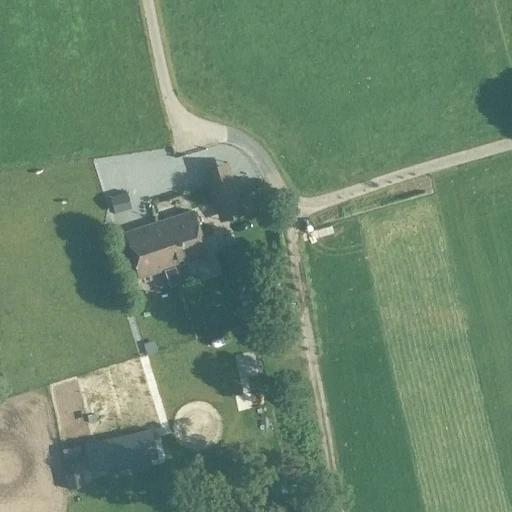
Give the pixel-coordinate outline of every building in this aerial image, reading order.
[(243,214),(231,175),(227,162),(204,170),(221,221),(243,214)] [(126,192),(110,197),(113,210),(130,205),(126,192)] [(192,211),(191,212),(126,233),(140,277),(172,267),(171,266),(206,255),(192,211)] [(219,255),(228,287),(257,279),(248,247),(219,255)] [(163,350),(167,362),(188,356),(185,344),(163,350)] [(77,410),(102,403),(97,387),(72,394),(77,410)] [(98,450),(96,443),(85,445),(91,473),(157,458),(153,438),(98,450)] [(81,487),(76,464),(63,466),(69,490),(81,487)]
